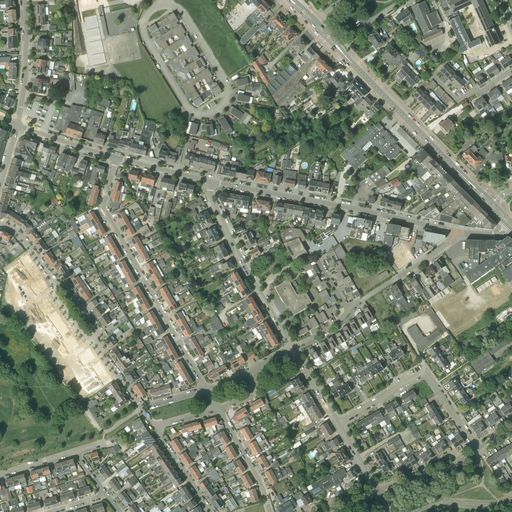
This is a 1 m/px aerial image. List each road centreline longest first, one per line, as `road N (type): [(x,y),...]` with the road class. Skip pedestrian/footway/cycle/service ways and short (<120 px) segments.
road 1 (residential): [(164,3),(146,14),(143,36),(196,113),(221,108),(227,88),(174,5)]
road 2 (residential): [(205,390),(104,208),(115,159)]
road 3 (unclassified): [(455,231),(211,181)]
road 4 (residential): [(477,448),(424,373),(338,424)]
road 5 (residential): [(291,349),(214,208),(211,181)]
road 6 (secondary): [(474,187),(355,66)]
road 7 (residential): [(17,126),(27,61),(24,0)]
road 8 (residential): [(317,260),(347,309),(291,349)]
